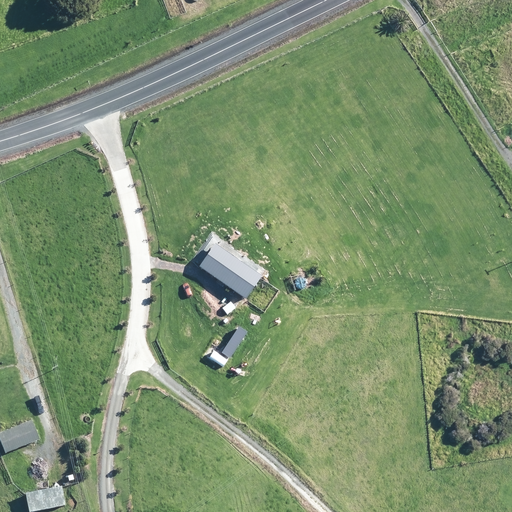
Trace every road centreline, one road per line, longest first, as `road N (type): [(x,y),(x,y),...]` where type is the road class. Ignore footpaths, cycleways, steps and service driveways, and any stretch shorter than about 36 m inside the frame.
road 1 (secondary): [(328,0),(99,107),(0,141)]
road 2 (unknown): [(133,339),(334,511)]
